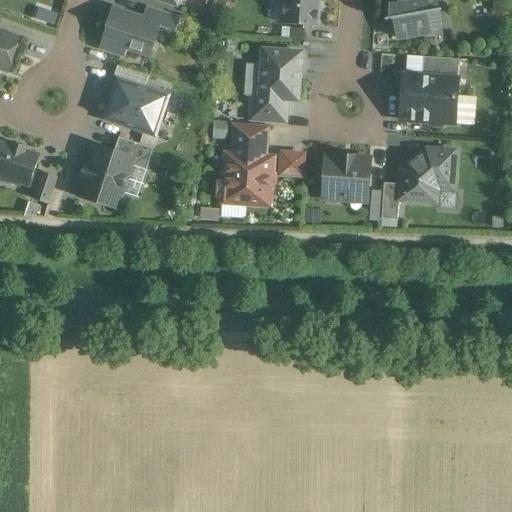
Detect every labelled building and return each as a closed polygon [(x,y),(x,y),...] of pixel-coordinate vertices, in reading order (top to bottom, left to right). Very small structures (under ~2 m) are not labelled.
[(283,0),(282,24),(290,25),(291,25),(318,26),(319,0),(283,0)] [(437,10),(438,0),(399,0),(399,7),(390,7),(389,19),(386,20),(386,21),(393,20),(397,39),(430,33),(427,14),(441,11),(441,10),(437,10)] [(147,7),(143,19),(159,25),(158,28),(175,33),(180,18),(147,7)] [(126,47),(149,55),(158,28),(159,25),(143,19),(115,10),(102,49),(123,56),(126,47)] [(0,68),(8,71),(19,39),(0,32),(0,68)] [(301,54),(291,53),(290,53),(263,51),(260,98),(297,101),(298,101),(298,100),(301,54)] [(457,80),(459,66),(459,60),(424,58),(422,77),(423,78),(457,80)] [(114,78),(118,79),(145,88),(149,77),(118,67),(114,78)] [(441,127),(443,124),(444,123),(454,124),(457,80),(404,76),(401,119),(401,120),(428,122),(430,126),(441,127)] [(104,119),(155,136),(169,96),(145,88),(118,79),(104,119)] [(250,121),(276,123),(277,123),(286,123),(288,101),(260,99),(260,98),(253,97),(252,97),(250,121)] [(231,155),(245,156),(266,158),(267,153),(241,151),(242,141),(243,125),(234,124),(233,124),(233,125),(231,155)] [(242,141),(241,151),(267,153),(269,126),(243,125),(242,141)] [(120,138),(115,153),(134,159),(132,166),(146,171),(153,149),(120,138)] [(20,184),(29,187),(35,171),(40,155),(26,151),(27,148),(13,143),(12,146),(0,141),(0,177),(3,178),(2,181),(19,187),(20,184)] [(80,196),(117,209),(132,166),(134,159),(115,153),(96,147),(89,168),(86,167),(82,178),(85,179),(80,196)] [(437,188),(443,189),(452,189),(454,152),(427,150),(426,150),(401,172),(399,200),(436,203),(437,188)] [(273,159),(259,158),(258,158),(226,155),(224,180),(220,185),(220,195),(222,201),(222,203),(269,206),(270,206),(271,188),(273,188),(273,187),(271,187),(272,177),(274,177),(272,177),(273,159)] [(327,158),(326,163),(324,198),(348,200),(348,195),(367,196),(369,162),(355,160),(354,158),(342,157),(341,159),(327,158)] [(41,173),(35,171),(29,187),(36,189),(33,199),(49,204),(58,178),(42,172),(41,173)] [(397,220),(399,201),(400,185),(384,184),(382,218),(382,219),(397,220)]
